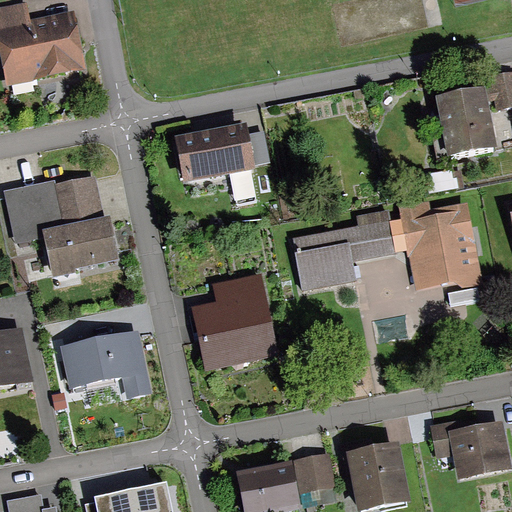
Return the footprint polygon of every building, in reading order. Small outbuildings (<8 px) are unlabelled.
[(0,56),(5,85),(87,70),(76,12),(30,21),(27,3),(0,8),(0,56)] [(511,70),(489,74),(494,108),(511,105),(511,70)] [(477,91),(434,100),(445,160),(489,152),(477,91)] [(250,171),(241,128),(169,142),(178,185),(250,171)] [(54,180),(5,190),(16,245),(45,239),(53,276),(77,271),(77,267),(118,258),(109,216),(102,217),(94,177),(55,185),(54,180)] [(388,263),(381,211),(340,216),(343,235),(289,242),(295,289),(351,282),(349,268),(388,263)] [(466,213),(404,225),(418,294),(479,282),(466,213)] [(217,303),(184,310),(196,369),(277,353),(262,278),(214,288),(217,303)] [(0,387),(34,379),(20,329),(0,334),(0,387)] [(149,392),(136,329),(64,344),(73,386),(124,376),(128,396),(149,392)] [(506,473),(497,429),(445,440),(454,483),(506,473)] [(359,511),(407,502),(396,449),(344,460),(354,511),(359,511)] [(330,453),(294,460),(300,495),(336,489),(330,453)] [(300,495),(294,460),(238,469),(244,511),(277,511),(302,508),(300,495)] [(174,511),(168,482),(95,497),(96,503),(86,505),(87,511),(174,511)]
